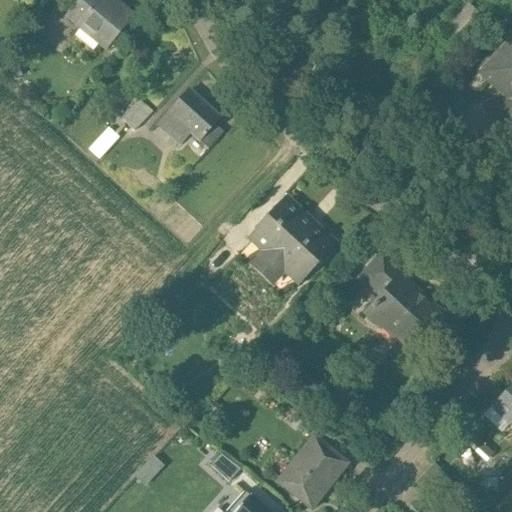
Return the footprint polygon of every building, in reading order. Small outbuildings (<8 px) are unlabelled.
[(133,17),(112,0),(105,0),(104,0),(76,0),(74,3),(77,5),(66,17),(79,28),(83,23),(109,44),(105,49),(106,50),(133,17)] [(484,23),(468,8),(447,31),(463,46),(484,23)] [(286,57),(280,35),(268,38),(275,61),(286,57)] [(511,43),(481,76),(511,103),(511,117),(511,119),(511,43)] [(446,85),(427,105),(447,125),(466,104),(446,85)] [(220,119),(189,91),(157,126),(179,146),(190,134),(199,142),(214,125),(220,119)] [(144,104),(125,123),(134,131),(152,112),(144,104)] [(214,125),(199,142),(208,150),(223,133),(214,125)] [(332,245),(287,203),(253,241),(266,253),(254,266),(272,282),(284,269),(298,282),(311,268),(307,264),(315,255),(319,259),(332,245)] [(396,268),(382,255),(364,276),(378,288),(392,273),(396,268)] [(419,297),(392,273),(378,288),(385,295),(377,305),(376,304),(372,308),(373,309),(369,313),(369,316),(379,325),(383,325),(387,320),(400,332),(397,335),(410,347),(422,333),(431,333),(430,325),(439,315),(427,305),(427,296),(419,297)] [(511,386),(491,409),(509,426),(511,423),(511,386)] [(331,436),(307,417),(299,427),(313,439),(323,446),(331,436)] [(323,446),(313,439),(278,483),(311,509),(346,465),(323,446)] [(211,467),(228,483),(240,470),(221,456),(211,467)] [(161,467),(152,459),(144,467),(153,476),(161,467)] [(432,464),(413,482),(433,502),(452,484),(432,464)] [(144,467),(136,476),(144,485),(153,476),(144,467)] [(234,511),(269,511),(250,495),(234,511)]
